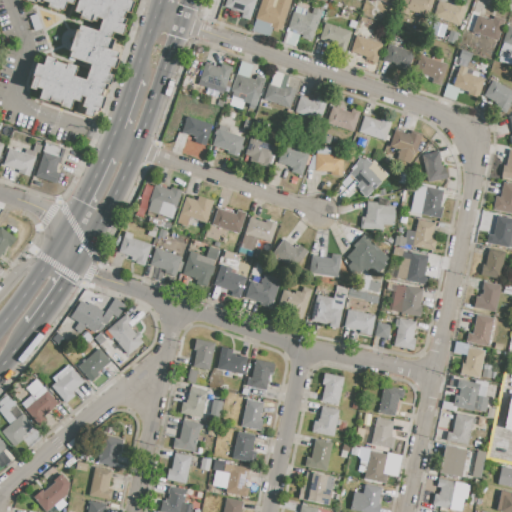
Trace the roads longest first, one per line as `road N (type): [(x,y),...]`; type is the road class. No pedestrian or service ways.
road 1 (residential): [(62,243),(89,272),(173,306),(303,350),(434,375)]
road 2 (residential): [(406,511),(476,169),(470,138)]
road 3 (residential): [(470,138),(442,114),(155,12)]
road 4 (primary): [(76,261),(135,147),(186,0)]
road 5 (residential): [(0,491),(166,346)]
road 6 (residential): [(113,142),(320,211)]
road 7 (residential): [(131,511),(173,306)]
road 8 (residential): [(264,511),(303,350)]
